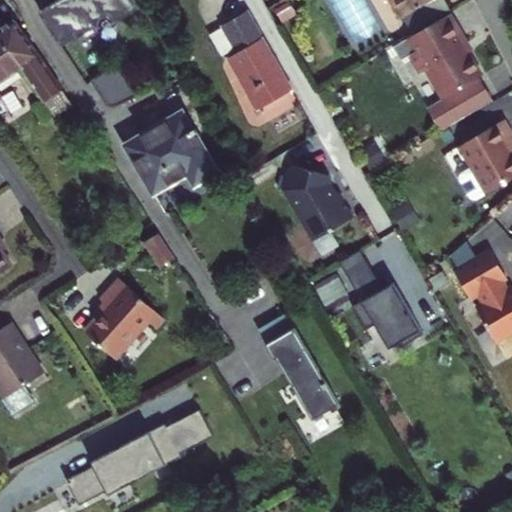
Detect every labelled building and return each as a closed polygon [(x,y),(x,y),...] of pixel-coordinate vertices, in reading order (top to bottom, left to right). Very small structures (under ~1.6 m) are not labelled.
[(60,0),(42,11),(59,40),(73,32),(76,36),(96,25),(93,20),(108,12),(115,23),(144,7),(139,0),(60,0)] [(387,0),(400,20),(420,9),(434,0),(387,0)] [(450,13),(442,0),(434,0),(420,9),(429,26),(444,17),(448,14),(450,13)] [(238,52),(228,57),(259,109),(291,91),(246,12),(224,26),(238,52)] [(448,14),(444,17),(429,26),(406,39),(414,52),(407,57),(418,75),(424,72),(441,100),(478,78),(480,77),(461,43),(464,40),(448,14)] [(15,20),(0,29),(0,83),(23,68),(56,114),(73,103),(15,20)] [(238,52),(224,26),(209,34),(222,60),(228,57),(238,52)] [(98,77),(112,105),(135,93),(121,65),(98,77)] [(441,100),(426,109),(440,133),(492,102),(478,78),(441,100)] [(192,176),(199,188),(221,175),(186,116),(173,124),(145,140),(130,149),(157,196),(192,176)] [(145,140),(173,124),(169,117),(141,133),(145,140)] [(501,122),(456,149),(469,170),(458,176),(456,182),(468,201),(473,203),(511,178),(511,158),(510,156),(503,144),(509,140),(511,140),(501,122)] [(511,144),(509,140),(503,144),(510,156),(511,154),(511,144)] [(289,191),(318,241),(358,218),(344,194),(341,196),(335,185),(336,181),(334,177),(297,166),(295,168),(289,191)] [(176,262),(160,236),(148,244),(163,269),(176,262)] [(0,273),(10,267),(0,250),(0,273)] [(363,251),(333,269),(338,277),(368,260),(363,251)] [(476,311),(494,343),(511,332),(511,290),(507,293),(505,290),(499,280),(504,277),(490,253),(454,273),(468,298),(476,294),(483,307),(476,311)] [(338,277),(370,331),(379,326),(393,350),(401,345),(404,349),(426,336),(397,285),(387,291),(368,260),(338,277)] [(108,308),(84,333),(114,359),(146,324),(155,331),(164,321),(120,280),(100,300),(108,308)] [(0,318),(0,388),(4,395),(0,397),(11,414),(33,400),(24,385),(42,373),(9,322),(4,325),(0,318)] [(343,408),(298,331),(269,348),(278,364),(281,363),(316,423),(343,408)] [(184,417),(198,444),(213,436),(199,408),(184,417)] [(184,417),(165,426),(180,453),(198,444),(184,417)] [(164,423),(90,462),(93,466),(106,491),(108,495),(181,456),(180,453),(165,426),(164,423)] [(78,506),(106,491),(93,466),(65,480),(78,506)]
